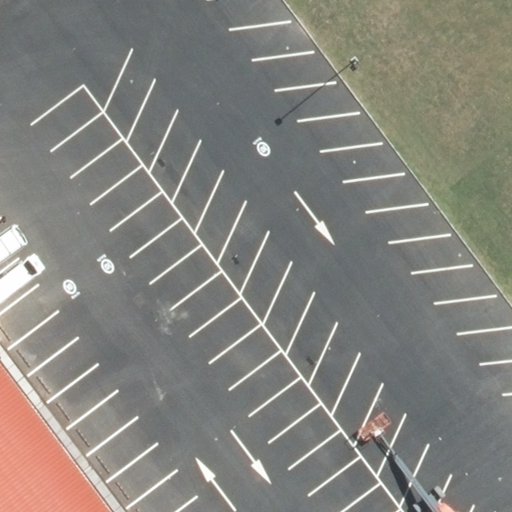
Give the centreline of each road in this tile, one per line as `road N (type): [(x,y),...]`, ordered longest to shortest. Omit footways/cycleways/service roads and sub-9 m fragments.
road 1 (unknown): [(0,54),(53,21),(174,17),(243,88),(511,467)]
road 2 (unknown): [(243,511),(0,149)]
